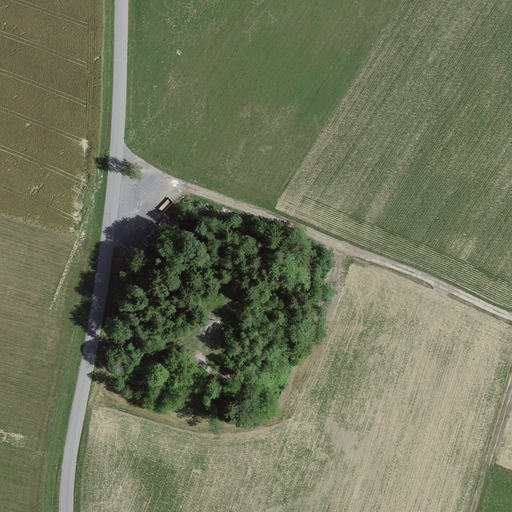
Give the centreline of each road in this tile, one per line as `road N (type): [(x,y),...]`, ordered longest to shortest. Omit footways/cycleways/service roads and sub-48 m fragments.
road 1 (residential): [(125,0),(116,222),(66,446),(73,511)]
road 2 (track): [(511,311),(119,159)]
road 3 (track): [(511,382),(472,511)]
